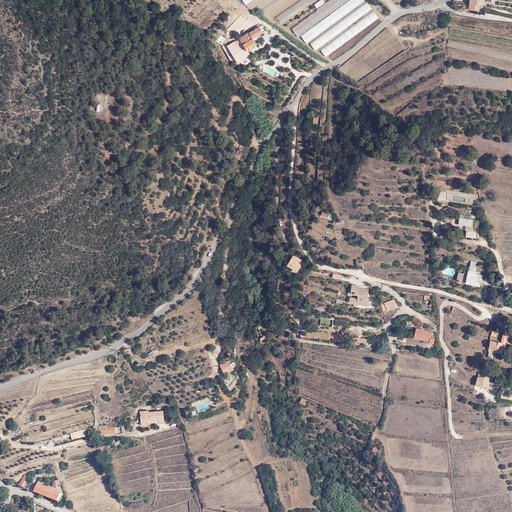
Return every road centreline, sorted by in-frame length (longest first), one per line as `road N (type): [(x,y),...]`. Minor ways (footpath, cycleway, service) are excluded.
road 1 (unclassified): [(443,0),(397,13),(310,79),(263,143),(189,289),(106,349),(0,387)]
road 2 (track): [(263,143),(244,106),(232,132),(219,138),(218,107),(178,48),(169,52),(171,97),(151,134),(108,154),(110,114)]
